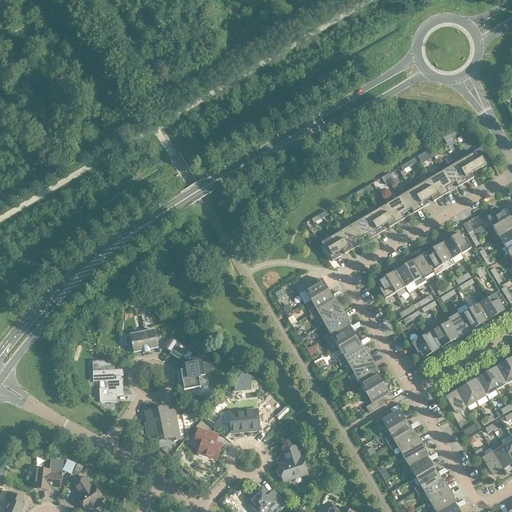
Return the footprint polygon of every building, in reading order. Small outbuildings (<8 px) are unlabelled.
[(459,134),(457,130),(450,134),(452,138),(459,134)] [(452,138),(450,134),(443,138),(445,142),(452,138)] [(487,156),(481,146),(474,151),(475,152),(464,158),(473,173),(486,165),(482,158),(487,156)] [(473,173),(464,158),(455,164),(466,183),(473,178),(471,174),(473,173)] [(417,163),(414,159),(407,163),(409,167),(417,163)] [(409,167),(407,163),(400,167),(402,171),(409,167)] [(466,183),(455,164),(449,168),(448,166),(441,170),(451,186),(455,183),(458,187),(466,183)] [(451,186),(441,170),(435,174),(436,175),(430,179),(441,198),(449,193),(446,189),(451,186)] [(385,176),(381,178),(385,185),(389,183),(385,176)] [(441,198),(430,179),(420,185),(429,199),(431,198),(433,202),(441,198)] [(372,189),(370,185),(363,189),(365,193),(372,189)] [(429,199),(420,185),(410,191),(421,209),(429,205),(427,201),(429,199)] [(365,193),(363,189),(356,194),(358,197),(365,193)] [(421,209),(410,191),(404,194),(404,193),(397,196),(406,212),(411,209),(414,214),(421,209)] [(384,203),(386,205),(397,224),(404,219),(402,215),(406,212),(397,196),(396,195),(384,203)] [(397,224),(386,205),(376,211),(384,226),(386,224),(389,228),(397,224)] [(487,218),(493,228),(509,218),(505,210),(498,214),(497,212),(487,218)] [(328,215),(326,211),(318,216),(321,219),(328,215)] [(384,226),(376,211),(366,217),(377,235),(385,231),(382,227),(384,226)] [(321,219),(318,216),(311,220),(313,224),(321,219)] [(377,235),(366,217),(360,220),(359,219),(353,223),(362,239),(367,236),(369,240),(377,235)] [(511,229),(511,222),(509,218),(493,228),(498,237),(511,229)] [(340,229),(341,232),(352,250),(360,246),(357,241),(362,239),(353,223),(352,222),(340,229)] [(468,234),(472,232),(473,231),(469,223),(463,226),(468,234)] [(473,231),(472,232),(475,237),(484,232),(481,227),(473,231)] [(511,241),(511,229),(498,237),(504,247),(511,241)] [(352,250),(341,232),(331,237),(340,252),(342,251),(344,255),(352,250)] [(459,233),(451,238),(461,255),(471,249),(465,238),(463,239),(459,233)] [(340,252),(331,237),(321,243),(332,262),(340,257),(338,253),(340,252)] [(461,255),(451,238),(442,244),(452,260),(461,255)] [(452,260),(442,244),(432,249),(442,266),(452,260)] [(442,266),(432,249),(423,255),(433,271),(442,266)] [(433,271),(423,255),(413,260),(423,277),(424,279),(434,273),(433,271)] [(423,277),(413,260),(404,266),(414,282),(423,277)] [(414,282),(404,266),(395,271),(405,288),(414,282)] [(405,288),(395,271),(385,277),(395,294),(405,288)] [(395,294),(385,277),(377,282),(381,288),(379,289),(385,300),(395,294)] [(311,279),(307,281),(295,288),(298,295),(304,291),(310,301),(328,291),(322,280),(314,284),(311,279)] [(334,300),(328,291),(310,301),(314,307),(308,311),(311,316),(317,312),(316,311),(334,301),(334,300)] [(497,293),(487,299),(497,316),(505,311),(501,305),(503,303),(497,293)] [(336,299),(334,300),(334,301),(316,311),(317,312),(311,316),(313,318),(318,315),(324,324),(343,313),(336,299)] [(497,316),(487,299),(478,304),(488,321),(497,316)] [(488,321),(478,304),(469,310),(478,327),(488,321)] [(288,306),(282,309),(286,315),(291,311),(288,306)] [(469,310),(460,315),(459,315),(469,332),(478,327),(469,310)] [(351,326),(343,313),(324,324),(329,334),(324,337),(325,340),(331,336),(332,337),(349,327),(350,327),(351,326)] [(448,319),(449,321),(459,338),(469,332),(459,315),(460,315),(458,313),(448,319)] [(459,338),(449,321),(440,327),(450,343),(459,338)] [(331,336),(325,340),(328,345),(334,341),(338,348),(356,337),(350,327),(349,327),(332,337),(331,336)] [(450,343),(440,327),(431,332),(441,349),(450,343)] [(130,335),(131,336),(125,338),(126,346),(132,344),(132,346),(134,353),(142,351),(142,354),(150,352),(149,349),(157,348),(154,331),(130,335)] [(441,349),(431,332),(422,338),(431,354),(441,349)] [(178,341),(171,336),(163,347),(171,352),(178,341)] [(361,347),(356,337),(338,348),(342,354),(336,357),(339,363),(345,359),(344,358),(362,348),(361,347)] [(431,354),(422,338),(411,344),(418,354),(420,353),(423,359),(431,354)] [(188,347),(178,341),(171,352),(170,354),(179,361),(188,347)] [(363,346),(361,347),(362,348),(344,358),(345,359),(339,363),(340,365),(346,362),(352,371),(371,359),(363,346)] [(180,371),(184,391),(200,388),(199,377),(205,376),(201,357),(200,357),(200,355),(188,347),(179,361),(187,366),(187,367),(187,370),(180,371)] [(379,373),(371,359),(352,371),(353,374),(347,377),(353,386),(359,383),(359,384),(377,373),(377,374),(379,373)] [(96,361),(96,371),(92,371),(93,381),(107,381),(108,389),(100,389),(100,403),(116,402),(116,395),(122,395),(121,370),(106,371),(106,361),(96,361)] [(511,380),(511,373),(506,363),(500,365),(500,366),(496,368),(505,385),(511,380)] [(505,385),(496,368),(491,371),(486,374),(496,391),(505,385)] [(244,372),(234,384),(234,392),(251,390),(250,382),(253,379),(244,372)] [(359,383),(353,386),(356,392),(362,388),(365,394),(383,384),(377,374),(377,373),(359,384),(359,383)] [(496,391),(486,374),(480,377),(481,378),(476,380),(486,396),(496,391)] [(486,396),(476,380),(472,383),(472,382),(466,386),(476,402),(486,396)] [(390,394),(383,384),(365,394),(371,404),(365,408),(369,414),(385,405),(382,399),(390,394)] [(476,402),(466,386),(461,389),(457,392),(466,408),(476,402)] [(466,408),(457,392),(452,394),(446,398),(448,401),(445,403),(458,424),(464,420),(459,412),(466,408)] [(173,441),(179,439),(175,421),(169,422),(166,410),(159,412),(158,410),(146,413),(148,422),(144,423),(146,434),(158,431),(160,440),(172,438),(173,441)] [(391,415),(388,410),(372,419),(376,425),(382,422),(388,432),(405,421),(399,410),(391,415)] [(229,415),(223,415),(224,425),(230,425),(230,433),(260,429),(260,427),(258,412),(258,411),(228,414),(229,415)] [(411,431),(405,421),(388,432),(382,435),(389,447),(394,443),(394,442),(412,432),(411,431)] [(198,454),(217,460),(222,444),(214,442),(213,440),(214,435),(198,430),(195,438),(199,440),(197,445),(198,447),(200,447),(198,454)] [(413,430),(411,431),(412,432),(394,442),(394,443),(389,447),(390,449),(396,446),(402,455),(421,443),(413,430)] [(511,441),(503,447),(511,462),(511,441)] [(429,457),(421,443),(402,455),(407,464),(401,468),(403,470),(409,467),(409,468),(427,457),(427,458),(429,457)] [(283,482),(307,474),(302,458),(300,458),(296,446),(282,450),(284,459),(285,459),(287,462),(278,465),(279,470),(278,470),(277,473),(278,476),(281,478),(282,477),(283,482)] [(372,447),(366,451),(370,456),(375,453),(372,447)] [(511,463),(511,462),(503,447),(493,453),(502,469),(507,467),(511,463)] [(498,472),(502,469),(493,453),(486,457),(481,449),(474,453),(487,474),(490,472),(492,475),(493,475),(498,472)] [(409,467),(403,470),(406,476),(412,472),(415,478),(433,468),(427,458),(427,457),(409,468),(409,467)] [(36,469),(34,489),(48,490),(49,487),(60,488),(63,460),(50,459),(49,470),(36,469)] [(78,463),(73,472),(79,474),(83,466),(78,463)] [(384,468),(379,471),(386,482),(391,479),(384,468)] [(439,478),(433,468),(415,478),(419,485),(413,488),(416,493),(422,490),(422,489),(439,478)] [(441,477),(439,478),(422,489),(422,490),(416,493),(418,496),(424,492),(429,502),(449,490),(441,477)] [(85,511),(103,499),(97,491),(102,487),(99,482),(91,488),(84,478),(73,485),(79,493),(81,491),(83,493),(76,497),(85,511)] [(271,511),(273,511),(284,503),(276,494),(270,499),(268,496),(269,496),(262,488),(251,497),(254,500),(252,501),(256,506),(253,508),(256,511),(264,511),(268,509),(271,511)] [(457,504),(449,490),(429,502),(435,511),(432,511),(441,511),(455,504),(455,505),(457,504)] [(20,511),(24,505),(21,504),(23,498),(8,492),(6,499),(9,500),(4,511),(20,511)]
